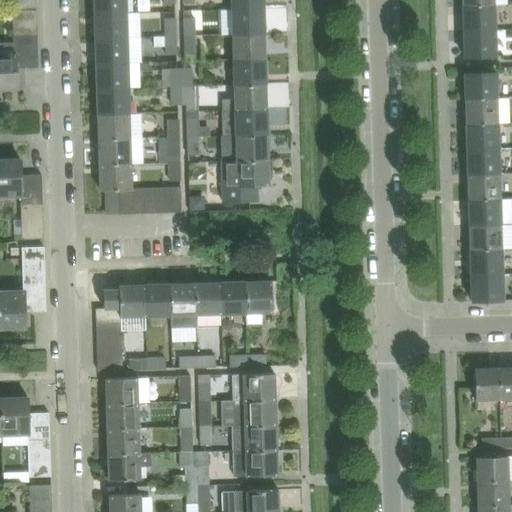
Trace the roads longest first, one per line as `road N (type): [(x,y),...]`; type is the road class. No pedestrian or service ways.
road 1 (residential): [(71,511),(57,0)]
road 2 (residential): [(387,328),(377,0)]
road 3 (residential): [(393,511),(387,328)]
road 4 (residential): [(387,328),(511,325)]
